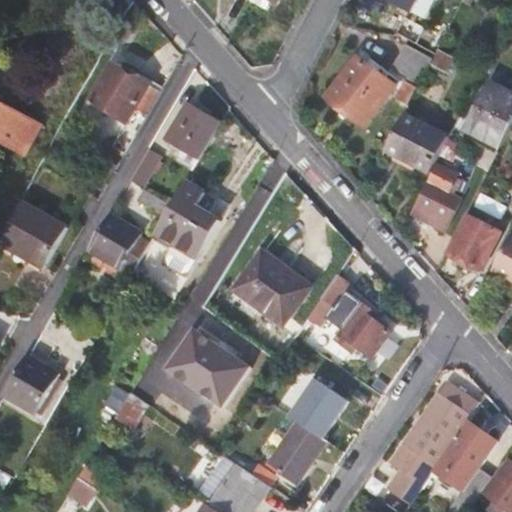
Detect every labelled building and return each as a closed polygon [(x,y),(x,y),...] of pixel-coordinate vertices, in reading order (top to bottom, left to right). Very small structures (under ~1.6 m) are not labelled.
[(409,83),(398,101),(411,108),(435,61),(410,48),(394,72),(409,83)] [(462,59),(444,49),(439,58),(452,65),(448,73),(457,77),(461,70),(457,68),(462,59)] [(437,91),(448,96),(457,77),(448,73),(452,65),(439,58),(423,86),(427,88),(430,82),(439,87),(437,91)] [(397,90),(360,60),(330,100),(367,130),(397,90)] [(130,126),(116,150),(128,157),(166,89),(134,70),(131,75),(115,65),(93,105),(130,126)] [(511,97),(492,87),(468,131),(501,149),(511,128),(511,97)] [(43,128),(0,103),(0,142),(27,157),(43,128)] [(203,161),(216,138),(223,125),(191,106),(181,123),(183,124),(172,142),(203,161)] [(407,115),(388,151),(432,175),(451,138),(407,115)] [(150,152),(132,184),(146,192),(164,160),(150,152)] [(430,186),(413,217),(445,234),(463,202),(449,194),(457,178),(438,167),(428,185),(430,186)] [(158,237),(178,249),(199,262),(220,227),(198,212),(207,198),(188,185),(159,237),(158,237)] [(139,203),(166,219),(173,207),(146,192),(139,203)] [(48,271),(71,230),(25,204),(2,245),(48,271)] [(482,273),(503,234),(469,217),(450,255),(462,263),(460,268),(467,272),(470,267),(482,273)] [(92,252),(135,278),(153,247),(141,241),(144,237),(112,218),(92,252)] [(511,238),(511,239),(495,272),(511,282),(511,238)] [(167,268),(188,281),(199,262),(178,249),(167,268)] [(283,276),(261,260),(237,294),(286,330),(314,290),(286,271),(283,276)] [(340,310),(356,287),(342,277),(324,303),(312,321),(324,329),(338,309),(340,310)] [(383,319),(367,308),(341,343),(357,355),(361,349),(375,359),(392,335),(379,325),(383,319)] [(230,412),(260,366),(196,324),(166,369),(230,412)] [(39,419),(63,379),(29,359),(6,399),(39,419)] [(319,378),(294,414),(328,436),(352,400),(319,378)] [(460,440),(470,425),(482,407),(450,385),(395,466),(404,473),(414,458),(417,460),(431,439),(435,441),(443,429),(460,440)] [(136,433),(152,409),(133,396),(118,421),(136,433)] [(129,444),(136,433),(118,421),(111,433),(129,444)] [(274,467),(302,486),(330,443),(302,424),(274,467)] [(482,471),(499,445),(470,425),(460,440),(438,472),(479,500),(494,478),(482,471)] [(404,473),(392,492),(414,508),(438,472),(460,440),(443,429),(435,441),(431,439),(417,460),(414,458),(404,473)] [(228,459),(200,500),(207,505),(212,509),(241,468),(228,459)] [(511,511),(511,467),(509,465),(487,496),(496,502),(487,511),(511,511)] [(281,478),(264,467),(256,478),(274,489),(281,478)] [(257,511),(274,489),(256,478),(241,468),(212,509),(217,511),(257,511)] [(107,482),(88,470),(81,481),(100,494),(107,482)]
